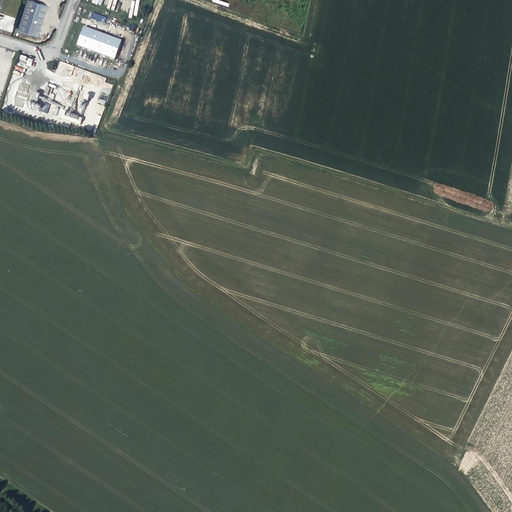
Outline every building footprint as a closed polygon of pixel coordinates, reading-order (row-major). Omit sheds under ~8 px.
[(47,7),(27,1),(17,31),(37,37),(47,7)] [(103,23),(106,16),(93,11),(90,19),(103,23)] [(84,27),(77,46),(114,60),(121,41),(84,27)] [(101,94),(110,97),(113,86),(104,83),(101,94)] [(54,92),(48,90),(44,99),(50,101),(54,92)] [(41,98),(34,95),(32,101),(39,104),(41,98)] [(77,113),(73,113),(71,119),(82,121),(84,112),(77,111),(77,113)] [(66,121),(67,117),(71,118),(71,114),(61,112),(60,120),(66,121)]
